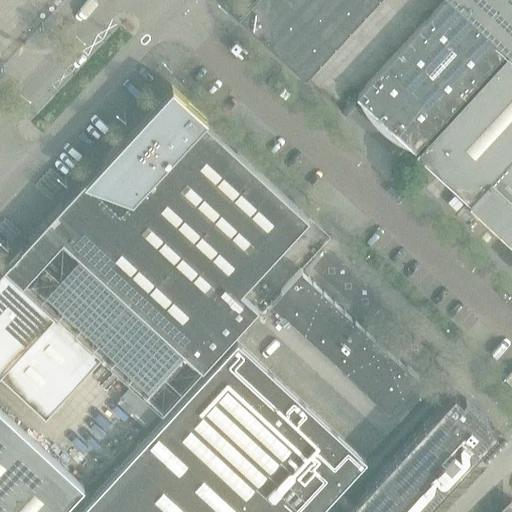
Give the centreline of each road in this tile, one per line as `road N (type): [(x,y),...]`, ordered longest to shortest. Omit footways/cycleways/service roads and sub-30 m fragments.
road 1 (unclassified): [(511,320),(174,5)]
road 2 (unclassified): [(0,198),(174,5)]
road 3 (unclassified): [(110,0),(0,121)]
